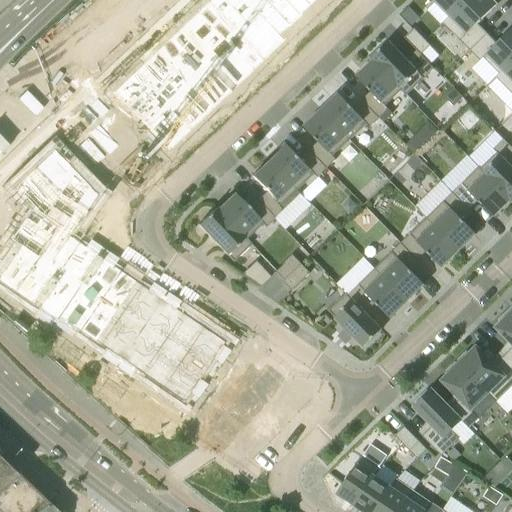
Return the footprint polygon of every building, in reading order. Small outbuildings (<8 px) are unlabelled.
[(317,0),(210,0),(114,92),(171,151),(287,41),(281,35),(317,0)] [(433,0),(450,17),(467,0),(433,0)] [(470,51),(487,34),(478,24),(497,5),(491,0),(467,0),(450,17),(467,34),(460,41),(470,51)] [(404,37),(421,54),(430,46),(413,29),(404,37)] [(487,54),(503,71),(511,62),(511,29),(497,44),(487,34),(470,51),(480,61),(487,54)] [(371,59),(373,61),(401,91),(406,96),(434,69),(417,51),(407,61),(389,42),(371,59)] [(362,101),(379,119),(388,110),(385,107),(401,91),(373,61),(356,77),(371,92),(362,101)] [(511,62),(503,71),(511,80),(511,62)] [(454,89),(445,98),(454,107),(463,98),(454,89)] [(321,111),(349,140),(367,124),(370,127),(379,119),(362,101),(353,109),(338,94),(321,111)] [(349,140),(321,111),(304,127),(318,142),(309,151),(327,169),(336,160),(333,156),(349,140)] [(413,139),(406,146),(415,156),(423,149),(413,139)] [(497,153),(479,170),(510,201),(511,203),(511,202),(511,168),(511,167),(511,166),(511,148),(504,140),(493,150),(497,153)] [(318,178),(327,169),(309,151),(300,159),(286,144),(269,161),(297,190),(314,174),(318,178)] [(98,194),(55,149),(15,187),(34,206),(18,242),(30,250),(12,292),(61,326),(64,321),(187,406),(228,346),(69,237),(98,194)] [(266,192),(257,201),(274,219),(284,210),(280,207),(297,190),(269,161),(252,177),(266,192)] [(494,217),(510,201),(479,170),(478,168),(452,193),(470,211),(479,202),(494,217)] [(470,211),(452,193),(427,218),(459,251),(476,234),(461,219),(470,211)] [(265,228),(274,219),(257,201),(248,209),(234,194),(217,210),(246,240),(262,224),(265,228)] [(251,245),(246,240),(217,210),(216,208),(198,225),(233,262),(251,245)] [(427,218),(401,244),(418,261),(427,253),(442,268),(459,251),(427,218)] [(409,270),(418,261),(401,244),(375,269),(407,302),(424,285),(409,270)] [(274,272),(283,282),(301,264),(292,255),(274,272)] [(310,274),(301,264),(283,282),(292,291),(310,274)] [(348,296),(365,313),(375,303),(390,318),(407,302),(375,269),(348,296)] [(264,272),(255,281),(261,285),(269,277),(264,272)] [(382,330),(365,313),(348,296),(346,294),(328,311),(364,347),(382,330)] [(511,364),(511,310),(511,309),(499,320),(501,322),(496,328),(511,344),(511,348),(504,356),(511,364)] [(511,386),(511,364),(504,356),(494,366),(476,347),(468,355),(466,353),(457,362),(488,394),(496,402),(511,386)] [(488,394),(457,362),(448,371),(449,373),(442,381),(460,399),(450,409),(461,420),(469,429),(485,413),(478,404),(488,394)] [(461,420),(450,409),(432,390),(429,393),(427,391),(415,403),(417,405),(414,408),(432,426),(422,436),(441,456),(459,439),(451,430),(461,420)] [(395,436),(410,451),(419,442),(404,427),(395,436)] [(419,442),(410,451),(418,459),(427,450),(419,442)] [(455,449),(448,456),(455,462),(462,456),(455,449)] [(0,456),(0,491),(19,475),(0,456)] [(362,457),(337,494),(355,507),(376,477),(381,470),(362,456),(362,457)] [(442,471),(448,461),(441,457),(435,467),(442,471)] [(442,471),(449,475),(455,465),(448,461),(442,471)] [(19,475),(0,491),(0,511),(36,511),(49,503),(19,475)] [(374,511),(391,487),(376,477),(355,507),(362,511),(374,511)] [(374,511),(400,511),(414,492),(396,479),(391,487),(374,511)] [(490,501),(497,491),(490,486),(484,496),(490,501)] [(490,501),(497,505),(503,495),(497,491),(490,501)] [(414,492),(400,511),(425,511),(431,503),(414,492)] [(456,511),(479,511),(455,494),(447,505),(456,511)] [(57,511),(49,503),(36,511),(57,511)]
